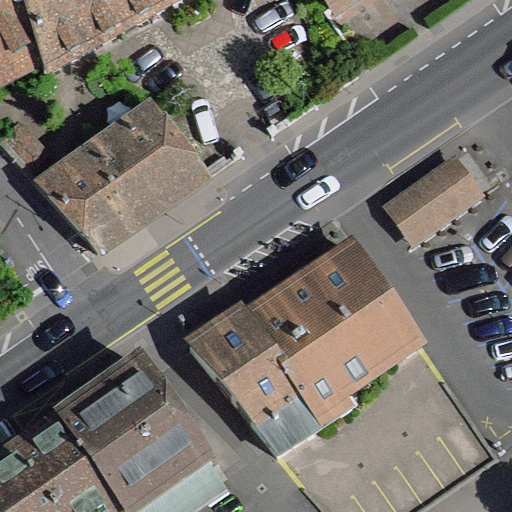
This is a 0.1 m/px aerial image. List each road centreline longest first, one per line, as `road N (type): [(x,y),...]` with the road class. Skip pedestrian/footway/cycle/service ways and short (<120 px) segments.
road 1 (residential): [(511,425),(332,169)]
road 2 (residential): [(130,302),(286,511)]
road 3 (secondary): [(332,169),(130,302)]
road 4 (secondary): [(476,74),(332,169)]
road 5 (residential): [(0,194),(99,322)]
road 6 (secondary): [(99,322),(0,391)]
